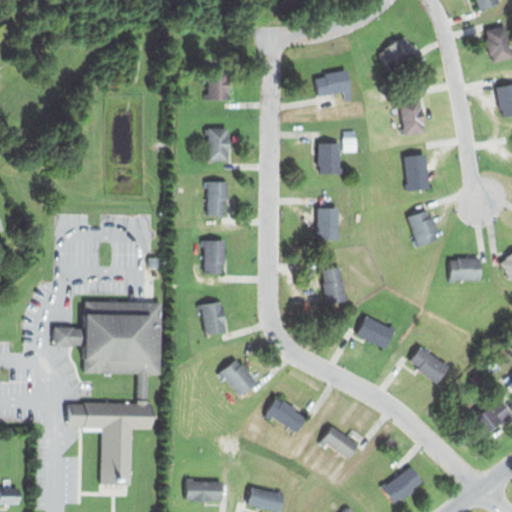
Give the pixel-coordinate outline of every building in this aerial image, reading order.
[(496,0),(497,3),(477,9),(474,0),(496,0)] [(484,29),(503,25),(510,57),(490,61),(484,29)] [(378,52),(404,34),(416,51),(390,69),(378,52)] [(312,73),(317,95),(343,89),(345,98),(351,96),(345,66),(312,73)] [(209,67),(230,68),(228,98),(206,96),(209,67)] [(493,86),(511,82),(511,112),(498,115),(493,86)] [(397,95),(402,123),(397,124),(398,132),(424,129),(418,92),(397,95)] [(206,127),(227,128),(226,159),(205,158),(206,127)] [(343,137),(355,137),(355,150),(343,150),(343,137)] [(314,143),(340,144),(340,173),(314,173),(314,143)] [(403,156),(423,153),(427,186),(408,189),(403,156)] [(207,180),(226,180),(226,215),(207,215),(207,180)] [(315,206),(339,206),(338,238),(314,238),(315,206)] [(406,215),(427,208),(438,238),(417,245),(406,215)] [(204,240),(224,240),(224,272),(204,271),(204,240)] [(511,250),(497,261),(510,279),(511,277),(511,250)] [(146,257),(157,257),(157,265),(146,265),(146,257)] [(448,257),(449,278),(480,277),(479,257),(448,257)] [(320,268),(338,264),(344,297),(327,301),(320,268)] [(83,298),(161,298),(162,374),(145,374),(145,404),(152,404),(152,427),(130,427),(130,481),(100,482),(100,430),(83,430),(83,425),(67,426),(67,403),(135,403),(135,374),(80,374),(80,347),(50,347),(50,322),(83,322),(83,298)] [(199,304),(221,300),(226,330),(203,334),(199,304)] [(364,314),(355,334),(383,348),(393,329),(364,314)] [(408,360),(420,345),(447,366),(435,382),(408,360)] [(219,371),(236,358),(255,382),(239,396),(219,371)] [(469,377),(474,373),(479,379),(474,384),(469,377)] [(275,397),(305,418),(295,433),(265,412),(275,397)] [(471,417),(497,397),(511,416),(486,436),(471,417)] [(330,425),(319,441),(347,460),(358,444),(330,425)] [(380,485),(408,464),(421,482),(393,503),(380,485)] [(185,480),(185,498),(220,498),(220,480),(185,480)] [(0,485),(0,504),(20,504),(19,485),(0,485)] [(249,485),(245,503),(279,511),(283,493),(249,485)]
